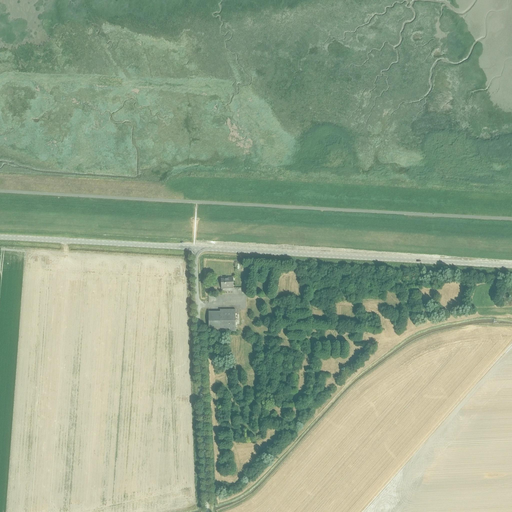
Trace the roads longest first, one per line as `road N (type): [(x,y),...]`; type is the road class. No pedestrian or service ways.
road 1 (tertiary): [(193,248),(511,266)]
road 2 (unclassified): [(204,511),(193,248)]
road 3 (tertiary): [(0,237),(193,248)]
